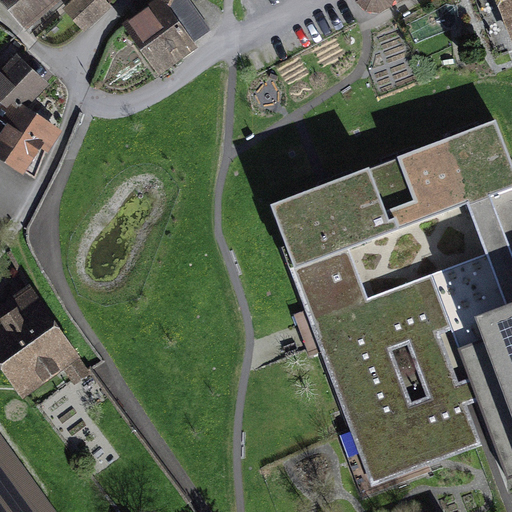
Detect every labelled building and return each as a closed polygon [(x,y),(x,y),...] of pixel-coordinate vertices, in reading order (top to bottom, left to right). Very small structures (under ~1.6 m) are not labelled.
[(0,0),(0,5),(25,35),(65,0),(0,0)] [(73,0),(62,11),(84,34),(113,8),(110,5),(112,2),(110,0),(73,0)] [(155,0),(121,27),(157,78),(198,48),(195,44),(211,31),(186,0),(155,0)] [(366,14),(379,15),(392,9),(395,3),(396,0),(398,5),(406,0),(354,0),(356,5),(366,14)] [(511,0),(494,0),(511,44),(511,0)] [(26,109),(50,86),(17,55),(0,72),(0,106),(0,107),(7,111),(11,106),(18,112),(22,106),(26,109)] [(48,154),(62,133),(26,109),(22,106),(18,112),(11,106),(7,111),(0,107),(0,106),(0,161),(24,176),(26,173),(35,180),(45,153),(48,154)] [(511,159),(496,117),(263,202),(276,240),(260,247),(275,286),(293,278),(370,487),(488,442),(473,401),(492,395),(511,443),(511,159)] [(199,460),(293,424),(244,298),(275,286),(260,247),(231,257),(189,147),(93,183),(131,282),(112,289),(131,337),(149,330),(199,460)] [(74,388),(92,376),(30,289),(0,310),(0,368),(23,401),(64,373),(74,388)] [(0,511),(53,511),(0,437),(0,511)]
